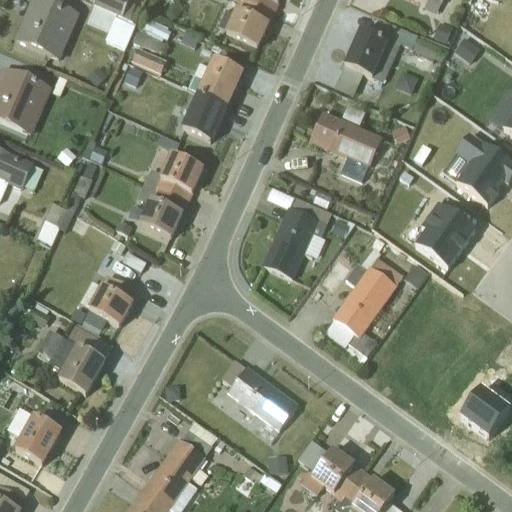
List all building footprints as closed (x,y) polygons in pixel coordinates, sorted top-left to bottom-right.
[(122,0),(98,0),(93,12),(127,26),(136,6),(122,0)] [(228,0),(238,4),(272,19),(280,0),(228,0)] [(443,0),(417,0),(439,10),(443,0)] [(78,22),(33,2),(13,46),(58,66),(78,22)] [(238,4),(222,39),(257,55),(272,19),(238,4)] [(134,29),(93,12),(85,31),(108,40),(104,47),(122,55),(134,29)] [(374,43),(358,36),(332,93),(352,102),(362,81),(381,89),(396,54),(406,58),(408,54),(431,64),(426,75),(435,79),(445,57),(415,44),(416,41),(382,26),(374,43)] [(458,55),(470,67),(482,56),(470,44),(458,55)] [(164,78),(170,65),(141,52),(134,65),(164,78)] [(186,95),(195,99),(224,112),(240,77),(211,64),(207,73),(198,69),(186,95)] [(50,95),(0,75),(0,125),(31,139),(50,95)] [(416,84),(399,77),(393,93),(409,100),(416,84)] [(195,99),(179,134),(208,147),(224,112),(195,99)] [(380,146),(320,120),(308,148),(368,173),(380,146)] [(511,120),(500,136),(511,144),(511,120)] [(408,144),(403,132),(390,137),(394,149),(408,144)] [(511,172),(468,141),(440,180),(486,213),(497,197),(496,196),(502,188),(506,191),(511,182),(511,172)] [(31,172),(0,157),(0,204),(6,190),(20,196),(31,172)] [(149,176),(143,190),(184,209),(200,174),(169,160),(159,181),(149,176)] [(146,210),(136,230),(168,244),(184,209),(143,190),(136,205),(146,210)] [(330,218),(293,202),(263,273),(290,285),(301,260),(311,264),(330,218)] [(63,214),(47,207),(33,243),(48,249),(63,214)] [(409,250),(447,276),(474,236),(437,210),(409,250)] [(348,231),(335,224),(328,237),(342,244),(348,231)] [(383,261),(369,251),(344,286),(353,293),(330,325),(353,341),(347,350),(350,352),(346,358),(356,365),(360,359),(369,366),(380,352),(362,339),(395,293),(393,292),(401,281),(379,266),(383,261)] [(145,270),(126,259),(120,268),(140,279),(145,270)] [(428,282),(414,273),(404,288),(418,296),(428,282)] [(137,299),(105,281),(98,293),(91,290),(79,310),(87,315),(84,320),(115,337),(137,299)] [(34,309),(26,325),(41,333),(49,318),(34,309)] [(0,322),(0,343),(3,344),(11,328),(0,322)] [(111,352),(76,332),(67,349),(50,340),(36,364),(53,373),(49,380),(84,400),(111,352)] [(296,413),(235,368),(221,387),(230,394),(226,399),(277,438),(296,413)] [(509,416),(479,394),(457,424),(487,446),(509,416)] [(42,425),(29,418),(17,439),(20,441),(12,454),(40,471),(67,426),(48,415),(42,425)] [(203,462),(216,445),(192,428),(142,498),(161,511),(183,511),(196,495),(187,488),(205,464),(203,462)] [(361,479),(330,456),(327,460),(311,447),(297,466),(313,478),(310,482),(307,479),(296,493),(313,505),(322,493),(340,507),(361,479)] [(285,462),(267,463),(268,480),(286,479),(285,462)] [(241,481),(271,501),(279,491),(263,479),(261,482),(247,472),(241,481)] [(392,502),(361,479),(340,507),(336,511),(395,511),(389,507),(392,502)] [(0,511),(21,511),(24,508),(21,507),(28,495),(0,480),(0,511)] [(161,511),(142,498),(131,511),(161,511)]
